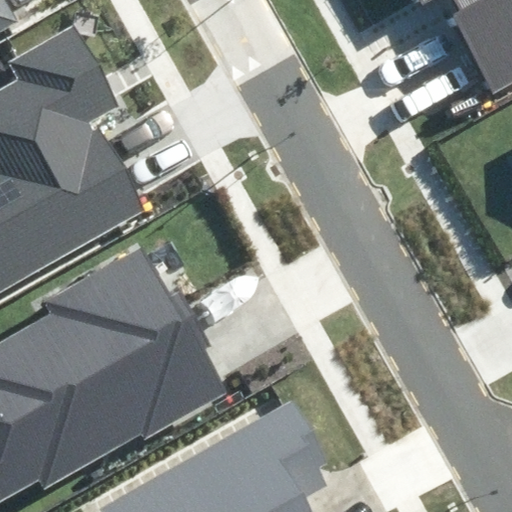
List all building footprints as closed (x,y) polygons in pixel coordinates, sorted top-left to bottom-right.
[(0,0),(0,26),(15,18),(4,0),(0,0)] [(511,0),(419,0),(421,2),(425,0),(444,0),(496,91),(511,82),(511,0)] [(124,102),(78,21),(10,59),(21,78),(0,89),(0,293),(147,211),(95,118),(124,102)] [(0,420),(183,316),(143,243),(38,299),(48,317),(0,342),(0,420)] [(183,316),(0,420),(0,495),(43,473),(49,484),(223,390),(183,316)] [(334,479),(294,407),(104,511),(310,511),(302,497),(334,479)]
